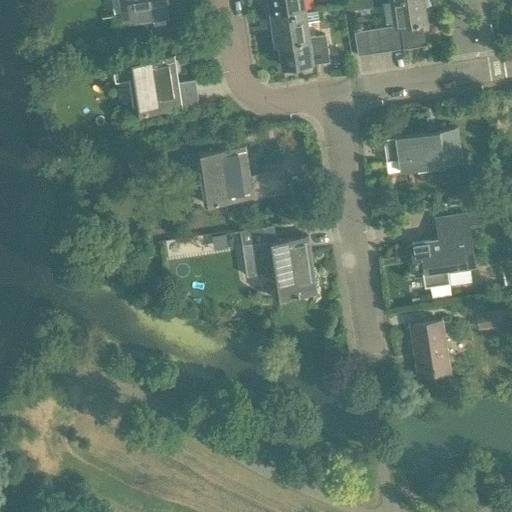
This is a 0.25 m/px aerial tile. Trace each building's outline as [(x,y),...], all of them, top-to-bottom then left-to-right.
[(120,0),(122,15),(143,11),(145,20),(167,17),(166,8),(164,0),(120,0)] [(265,10),(267,18),(305,13),(303,0),(268,0),(269,8),(265,10)] [(365,8),(363,0),(355,0),(350,1),(351,10),(365,8)] [(377,0),(363,0),(365,8),(379,6),(377,0)] [(389,0),(394,26),(389,27),(392,50),(403,49),(428,45),(424,22),(428,22),(425,5),(430,3),(428,0),(389,0)] [(305,13),(267,18),(268,27),(272,27),(275,45),(285,44),(288,66),(284,66),(284,67),(328,61),(325,35),(309,37),(306,23),(319,20),(317,11),(305,13)] [(389,27),(377,28),(381,52),(392,50),(389,27)] [(377,28),(366,30),(369,54),(381,52),(377,28)] [(369,54),(366,30),(354,32),(358,56),(369,54)] [(120,64),(113,65),(116,81),(131,78),(137,114),(199,104),(195,80),(177,83),(173,56),(183,54),(120,64)] [(386,162),(396,160),(398,172),(461,163),(456,128),(383,139),(386,162)] [(245,176),(241,146),(181,155),(184,173),(200,171),(205,204),(286,192),(282,170),(245,176)] [(450,272),(474,268),(468,227),(476,226),(475,213),(436,219),(439,239),(412,244),(416,274),(423,273),(425,288),(452,284),(450,272)] [(242,245),(247,276),(273,272),(277,299),(313,294),(309,267),(312,266),(307,235),(242,245)] [(477,314),(479,328),(511,323),(509,310),(477,314)] [(441,320),(411,325),(419,377),(449,372),(441,320)]
